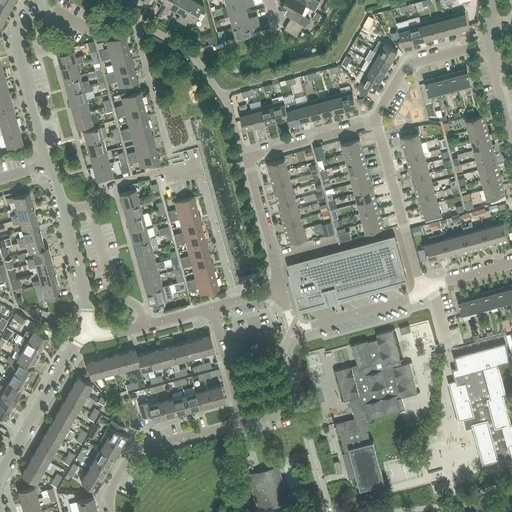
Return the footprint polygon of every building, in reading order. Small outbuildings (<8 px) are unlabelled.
[(0,0),(0,15),(5,18),(11,7),(0,0)] [(162,11),(168,0),(160,0),(162,1),(158,8),(162,11)] [(176,9),(181,0),(168,0),(162,11),(167,14),(171,6),(176,9)] [(181,22),(193,0),(181,0),(176,9),(181,12),(177,19),(181,22)] [(195,0),(193,0),(181,22),(186,24),(190,17),(195,20),(204,5),(195,0)] [(246,6),(254,4),(252,0),(247,0),(228,6),(230,16),(247,11),(246,6)] [(297,0),(285,0),(283,5),(291,9),(288,15),(291,17),(304,24),(304,25),(306,26),(310,19),(303,15),(302,17),(300,16),(306,5),(297,0)] [(297,0),(306,5),(315,10),(320,1),(318,0),(297,0)] [(233,26),(258,19),(257,15),(249,17),(247,11),(230,16),(233,26)] [(454,14),(458,30),(470,27),(465,11),(454,14)] [(447,33),(458,30),(454,14),(443,17),(447,33)] [(301,30),(304,25),(304,24),(291,17),(288,22),(301,30)] [(436,36),(447,33),(443,17),(432,20),(436,36)] [(236,37),(253,33),(252,27),(260,25),(258,19),(233,26),(236,37)] [(410,26),(408,20),(397,23),(403,45),(414,42),(410,26)] [(425,39),(436,36),(432,20),(421,23),(425,39)] [(297,37),(301,30),(288,22),(284,29),(297,37)] [(414,42),(425,39),(421,23),(410,26),(414,42)] [(101,55),(129,48),(126,36),(107,41),(109,48),(100,50),(101,55)] [(377,52),(391,60),(397,50),(383,42),(377,52)] [(113,64),(132,59),(129,48),(101,55),(102,60),(111,58),(113,64)] [(84,55),(76,57),(74,50),(58,54),(61,67),(78,62),(78,63),(86,61),(84,55)] [(386,70),(391,60),(377,52),(371,62),(386,70)] [(107,78),(135,71),(132,59),(113,64),(115,71),(106,74),(107,78)] [(81,75),(78,63),(78,62),(61,67),(65,79),(81,75)] [(380,80),(386,70),(371,62),(366,72),(380,80)] [(465,88),(472,86),(468,69),(460,71),(465,88)] [(107,78),(108,84),(118,81),(119,88),(138,83),(135,71),(107,78)] [(458,89),(465,88),(460,71),(453,73),(458,89)] [(374,90),(380,80),(366,72),(360,82),(374,90)] [(451,91),(458,89),(453,73),(446,75),(451,91)] [(65,79),(68,91),(90,85),(89,80),(83,82),(81,75),(65,79)] [(444,93),(451,91),(446,75),(439,77),(444,93)] [(437,95),(444,93),(439,77),(432,79),(437,95)] [(429,97),(437,95),(432,79),(425,81),(429,97)] [(0,96),(9,94),(6,82),(0,83),(0,96)] [(92,85),(90,85),(68,91),(71,103),(88,99),(86,92),(94,90),(92,85)] [(341,93),(345,109),(357,106),(352,90),(341,93)] [(393,92),(389,97),(397,101),(400,96),(393,92)] [(116,112),(144,104),(141,93),(122,98),(124,104),(115,107),(116,112)] [(334,112),(345,109),(341,93),(330,96),(334,112)] [(0,109),(12,106),(9,94),(0,96),(0,109)] [(323,115),(334,112),(330,96),(319,99),(323,115)] [(74,115),(91,111),(88,99),(71,103),(74,115)] [(312,118),(323,115),(319,99),(308,102),(312,118)] [(287,108),(285,103),(285,101),(273,104),(278,120),(289,117),(286,108),(287,108)] [(297,105),(295,105),(294,101),(285,103),(287,108),(286,108),(289,117),(291,124),(301,121),(297,105)] [(301,121),(312,118),(308,102),(297,105),(301,121)] [(128,121),(147,116),(144,104),(116,112),(117,117),(127,114),(128,121)] [(267,123),(278,120),(273,104),(263,107),(267,123)] [(0,122),(16,118),(12,106),(0,109),(0,122)] [(256,126),(267,123),(263,107),(252,110),(256,126)] [(245,129),(256,126),(252,110),(240,113),(245,129)] [(91,111),(74,115),(78,128),(94,124),(91,111)] [(468,130),(486,125),(484,115),(466,120),(468,130)] [(122,135),(150,128),(147,116),(128,121),(130,128),(121,130),(122,135)] [(0,124),(3,135),(19,130),(16,118),(0,122),(0,124)] [(471,140),(489,135),(486,125),(468,130),(471,140)] [(88,143),(104,139),(100,126),(85,130),(88,143)] [(135,144),(153,139),(150,128),(122,135),(124,140),(133,138),(135,144)] [(19,130),(3,135),(6,147),(22,143),(19,130)] [(403,148),(422,143),(419,133),(401,138),(403,148)] [(474,150),(492,145),(489,135),(471,140),(474,150)] [(91,155),(107,151),(104,139),(88,143),(91,155)] [(129,158),(156,151),(153,139),(135,144),(136,151),(127,153),(129,158)] [(344,154),(362,149),(359,139),(341,143),(344,154)] [(406,158),(425,153),(422,143),(403,148),(406,158)] [(476,160),(494,155),(492,145),(474,150),(476,160)] [(316,161),(323,159),(320,146),(312,148),(316,161)] [(347,164),(365,159),(362,149),(344,154),(347,164)] [(94,167),(110,163),(107,151),(91,155),(94,167)] [(129,158),(130,163),(139,161),(141,168),(160,163),(156,151),(129,158)] [(409,168),(427,163),(425,153),(406,158),(409,168)] [(479,170),(497,165),(494,155),(476,160),(479,170)] [(269,174),(287,169),(285,159),(266,164),(269,174)] [(350,173),(367,168),(365,159),(347,164),(350,173)] [(110,163),(94,167),(98,180),(114,175),(110,163)] [(412,177),(430,172),(427,163),(409,168),(412,177)] [(482,179),(500,174),(497,165),(479,170),(482,179)] [(352,183),(370,178),(367,168),(350,173),(352,183)] [(272,184),(290,179),(287,169),(269,174),(272,184)] [(414,187),(433,182),(430,172),(412,177),(414,187)] [(485,189),(503,184),(500,174),(482,179),(485,189)] [(355,193),(373,188),(370,178),(352,183),(355,193)] [(275,194),(293,189),(290,179),(272,184),(275,194)] [(417,197),(435,192),(433,182),(414,187),(417,197)] [(503,184),(485,189),(487,199),(505,194),(503,184)] [(358,203),(375,198),(373,188),(355,193),(358,203)] [(124,206),(140,201),(136,189),(120,193),(124,206)] [(277,203),(295,198),(293,189),(275,194),(277,203)] [(420,207),(438,202),(435,192),(417,197),(420,207)] [(14,209),(33,204),(29,193),(13,197),(5,199),(6,203),(14,201),(16,208),(14,208),(14,209)] [(169,216),(197,208),(194,196),(175,201),(177,209),(168,211),(169,216)] [(280,213),(298,208),(295,198),(277,203),(280,213)] [(360,213),(378,208),(375,198),(358,203),(360,213)] [(127,218),(143,213),(140,201),(124,206),(127,218)] [(438,202),(420,207),(422,217),(441,212),(438,202)] [(12,221),(36,215),(33,204),(14,209),(16,216),(11,217),(12,221)] [(182,225),(200,220),(197,208),(169,216),(170,221),(180,218),(182,225)] [(283,223),(301,218),(298,208),(280,213),(283,223)] [(363,223),(381,218),(378,208),(360,213),(363,223)] [(130,230),(147,225),(143,213),(127,218),(130,230)] [(22,230),(38,226),(36,215),(12,221),(13,225),(20,224),(22,230)] [(285,233),(303,228),(301,218),(283,223),(285,233)] [(381,218),(363,223),(366,233),(384,228),(381,218)] [(175,239),(204,231),(200,220),(182,225),(183,232),(174,234),(175,239)] [(322,225),(325,236),(334,234),(331,222),(322,225)] [(494,225),(498,243),(509,240),(504,222),(494,225)] [(134,242),(150,238),(147,225),(130,230),(134,242)] [(489,245),(498,243),(494,225),(484,228),(489,245)] [(18,243),(41,237),(38,226),(22,230),(24,237),(17,239),(18,243)] [(303,228),(285,233),(288,243),(306,238),(303,228)] [(344,228),(337,230),(340,242),(348,240),(351,239),(349,231),(345,232),(344,228)] [(479,248),(489,245),(484,228),(474,231),(479,248)] [(188,248),(207,243),(204,231),(175,239),(177,244),(186,242),(188,248)] [(469,251),(479,248),(474,231),(464,233),(469,251)] [(443,233),(433,236),(435,241),(439,259),(449,256),(445,239),(444,239),(443,233)] [(459,253),(469,251),(464,233),(454,236),(459,253)] [(395,235),(310,258),(313,269),(323,266),(332,300),(407,279),(395,235)] [(449,256),(459,253),(454,236),(445,239),(449,256)] [(28,252),(32,251),(44,248),(41,237),(18,243),(19,248),(26,246),(28,252)] [(137,254),(153,250),(150,238),(134,242),(137,254)] [(429,262),(439,259),(435,241),(424,244),(429,262)] [(182,262),(210,255),(207,243),(188,248),(190,255),(180,257),(182,262)] [(27,264),(51,258),(48,247),(44,248),(32,251),(34,258),(26,260),(27,264)] [(140,266),(156,262),(153,250),(137,254),(140,266)] [(194,271),(213,266),(210,255),(182,262),(183,267),(192,265),(194,271)] [(38,274),(54,269),(51,258),(27,264),(28,269),(36,267),(38,274)] [(312,269),(313,269),(310,258),(287,264),(293,287),(315,280),(312,269)] [(160,274),(158,267),(165,265),(164,260),(156,262),(140,266),(144,278),(160,274)] [(188,285),(216,278),(213,266),(194,271),(196,278),(187,280),(188,285)] [(322,303),(332,300),(323,266),(313,269),(312,269),(315,280),(318,292),(322,303)] [(33,286),(41,284),(57,280),(54,269),(38,274),(40,280),(32,282),(33,286)] [(163,286),(160,274),(144,278),(147,291),(163,286)] [(22,289),(19,278),(11,280),(13,291),(22,289)] [(188,285),(189,290),(199,288),(201,294),(219,289),(216,278),(188,285)] [(57,280),(41,284),(44,296),(45,295),(46,301),(57,298),(56,292),(60,291),(57,280)] [(296,298),(318,292),(315,280),(293,287),(296,298)] [(164,299),(166,298),(164,291),(170,289),(169,284),(163,286),(147,291),(150,303),(152,302),(164,299)] [(504,305),(511,303),(507,286),(500,288),(504,305)] [(497,307),(504,305),(500,288),(493,290),(497,307)] [(490,309),(497,307),(493,290),(486,292),(490,309)] [(299,309),(322,303),(318,292),(296,298),(299,309)] [(483,310),(490,309),(486,292),(479,294),(483,310)] [(476,312),(483,310),(479,294),(472,295),(476,312)] [(470,314),(476,312),(472,295),(465,297),(470,314)] [(462,316),(470,314),(465,297),(458,299),(462,316)] [(154,308),(166,305),(164,299),(152,302),(154,308)] [(23,324),(26,318),(15,312),(12,318),(23,324)] [(48,329),(50,325),(44,321),(41,325),(48,329)] [(418,348),(429,345),(423,321),(411,324),(418,348)] [(411,331),(409,325),(399,328),(401,334),(411,331)] [(24,338),(42,348),(48,338),(33,329),(31,333),(26,330),(22,337),(24,338)] [(399,360),(400,360),(392,330),(376,334),(378,339),(368,341),(368,340),(352,344),(357,364),(336,369),(344,400),(350,398),(351,401),(355,420),(346,422),(345,420),(335,423),(337,433),(338,435),(341,435),(345,452),(343,453),(349,478),(357,476),(360,488),(385,482),(373,440),(371,441),(366,422),(372,420),(371,417),(401,409),(405,408),(402,397),(417,392),(409,362),(400,364),(399,360)] [(202,354),(214,351),(214,350),(210,335),(198,338),(202,354)] [(17,342),(15,345),(36,358),(42,348),(24,338),(21,344),(17,341),(17,342)] [(190,357),(202,354),(198,338),(185,341),(190,357)] [(177,360),(190,357),(185,341),(173,345),(177,360)] [(506,394),(498,364),(510,361),(505,342),(454,356),(457,368),(453,369),(456,380),(448,382),(459,420),(464,418),(466,429),(473,427),(483,464),(499,460),(498,456),(505,455),(505,458),(506,458),(507,459),(511,458),(511,459),(511,422),(511,423),(503,394),(506,394)] [(31,368),(36,358),(15,345),(13,349),(19,353),(16,359),(31,368)] [(165,364),(177,360),(173,345),(161,348),(165,364)] [(153,367),(165,364),(161,348),(149,351),(153,367)] [(139,364),(137,355),(135,349),(123,352),(127,368),(139,364)] [(140,370),(153,367),(149,351),(137,355),(139,364),(140,370)] [(115,371),(127,368),(123,352),(111,355),(115,371)] [(103,374),(115,371),(111,355),(99,359),(103,374)] [(34,369),(31,368),(16,359),(12,365),(9,363),(7,367),(28,379),(34,369)] [(90,377),(103,374),(99,359),(86,362),(90,377)] [(22,390),(28,379),(7,367),(5,371),(11,375),(8,381),(22,390)] [(85,395),(92,384),(77,375),(71,387),(85,395)] [(0,389),(16,399),(22,390),(8,381),(4,387),(0,384),(0,389)] [(208,388),(212,404),(225,400),(220,385),(208,388)] [(79,406),(85,395),(71,387),(65,398),(79,406)] [(208,388),(196,391),(200,407),(212,404),(208,388)] [(0,402),(11,409),(16,399),(0,389),(0,402)] [(188,410),(200,407),(196,391),(184,394),(188,410)] [(176,413),(188,410),(184,394),(172,398),(176,413)] [(73,417),(79,406),(65,398),(58,409),(73,417)] [(159,401),(158,402),(157,398),(153,399),(154,402),(148,404),(147,402),(139,404),(143,416),(150,414),(151,420),(164,417),(159,401)] [(164,417),(176,413),(172,398),(159,401),(164,417)] [(5,419),(11,409),(0,402),(0,418),(1,417),(5,419)] [(67,428),(73,417),(58,409),(52,420),(67,428)] [(108,425),(102,436),(120,446),(127,435),(122,432),(124,428),(124,427),(125,427),(112,419),(111,420),(108,425)] [(60,439),(67,428),(52,420),(46,430),(60,439)] [(92,430),(97,433),(100,427),(95,424),(92,430)] [(54,450),(60,439),(46,430),(40,441),(54,450)] [(94,438),(97,433),(92,430),(89,435),(94,438)] [(114,457),(120,446),(102,436),(100,440),(103,442),(99,449),(114,457)] [(48,461),(54,450),(40,441),(33,452),(48,461)] [(108,468),(114,457),(99,449),(93,459),(108,468)] [(81,459),(84,454),(79,451),(76,457),(81,459)] [(42,472),(48,461),(33,452),(27,463),(42,472)] [(101,479),(108,468),(93,459),(87,471),(101,479)] [(73,462),(66,473),(71,476),(78,465),(73,462)] [(35,483),(42,472),(27,463),(21,474),(35,483)] [(258,510),(288,501),(279,466),(261,471),(257,472),(248,474),(258,510)] [(95,490),(101,479),(87,471),(80,482),(95,490)] [(58,481),(61,475),(57,473),(53,478),(58,481)] [(22,502),(38,498),(35,486),(18,490),(22,502)] [(80,511),(83,511),(97,508),(93,496),(77,501),(80,511)] [(24,511),(34,511),(41,510),(38,498),(22,502),(24,511)]
